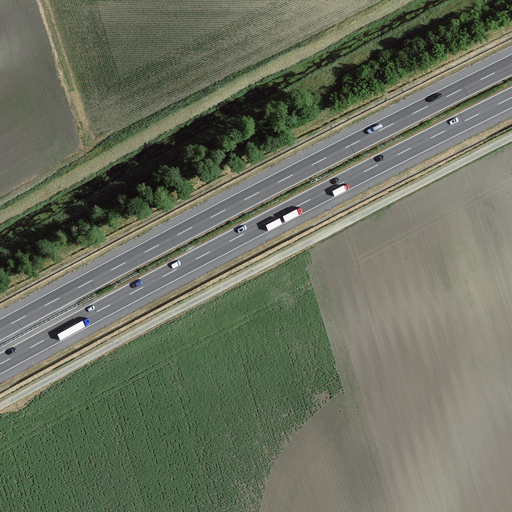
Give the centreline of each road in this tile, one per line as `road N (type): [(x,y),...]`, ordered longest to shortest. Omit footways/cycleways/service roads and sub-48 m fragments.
road 1 (track): [(511,137),(0,406)]
road 2 (motorway): [(0,364),(511,97)]
road 3 (motorway): [(511,64),(0,329)]
road 4 (track): [(87,141),(42,0)]
